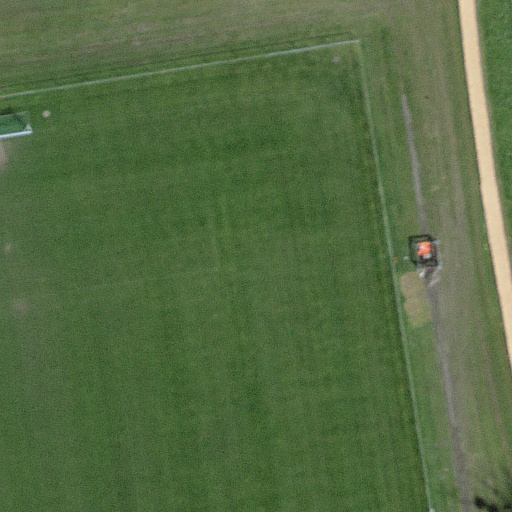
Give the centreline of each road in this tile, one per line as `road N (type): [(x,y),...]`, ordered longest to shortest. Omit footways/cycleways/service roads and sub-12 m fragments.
road 1 (motorway): [(159,0),(240,511)]
road 2 (motorway): [(375,511),(294,0)]
